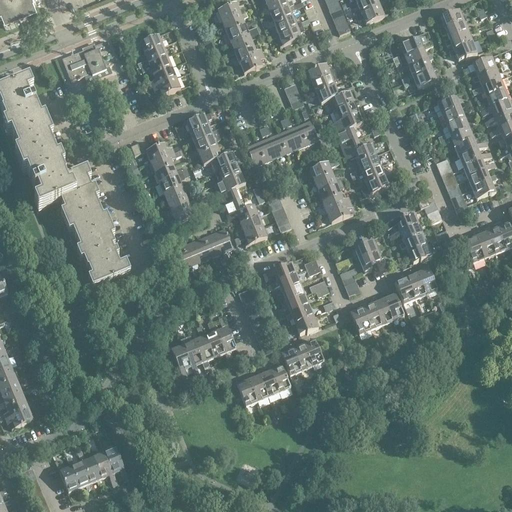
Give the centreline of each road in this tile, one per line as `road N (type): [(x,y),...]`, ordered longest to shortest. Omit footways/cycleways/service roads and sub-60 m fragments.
road 1 (unclassified): [(91,410),(158,316),(227,283)]
road 2 (unclassified): [(411,182),(355,45)]
road 3 (unclassified): [(212,102),(337,51)]
road 4 (unclassified): [(95,150),(212,102)]
road 5 (residential): [(499,216),(455,233),(434,183),(411,182)]
road 6 (residential): [(142,264),(95,150)]
